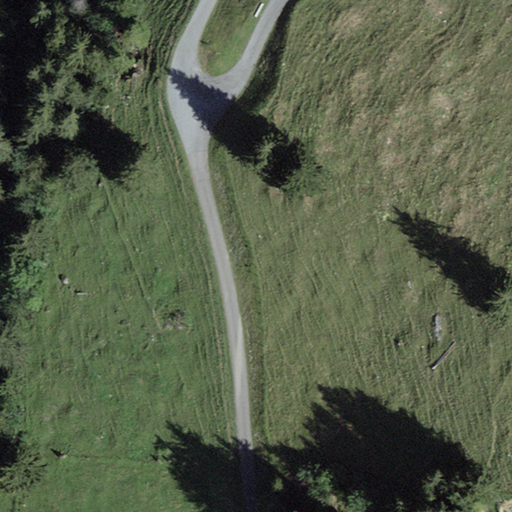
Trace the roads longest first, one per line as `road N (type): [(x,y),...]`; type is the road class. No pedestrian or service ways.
road 1 (track): [(244,511),(224,291),(177,87),(185,46),(208,0)]
road 2 (track): [(191,151),(278,0)]
